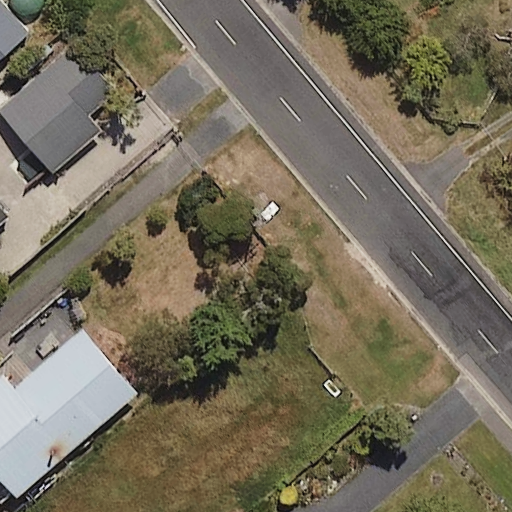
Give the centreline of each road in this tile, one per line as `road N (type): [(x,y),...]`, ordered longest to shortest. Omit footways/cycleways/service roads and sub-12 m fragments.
road 1 (tertiary): [(511,367),(198,0)]
road 2 (track): [(511,125),(376,209)]
